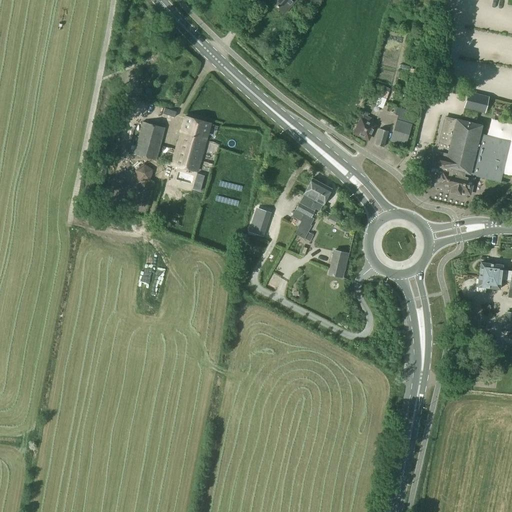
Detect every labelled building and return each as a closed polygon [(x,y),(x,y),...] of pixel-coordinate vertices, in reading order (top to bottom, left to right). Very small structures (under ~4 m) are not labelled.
[(269,0),(269,1),(283,14),(295,0),(269,0)] [(390,89),(381,86),(379,91),(380,91),(375,104),(384,106),(390,89)] [(468,93),(464,109),(484,114),(488,98),(468,93)] [(398,116),(390,140),(405,144),(412,119),(406,117),(408,111),(397,108),(395,115),(398,116)] [(371,124),(372,120),(366,117),(368,114),(365,112),(361,120),(361,119),(354,133),(368,139),(369,137),(374,126),(371,124)] [(184,117),(171,165),(197,172),(210,124),(184,117)] [(468,193),(473,176),(500,183),(510,141),(479,134),(480,134),(480,133),(479,133),(481,126),(469,123),(469,122),(468,122),(468,123),(455,120),(444,118),(436,151),(433,151),(430,165),(441,168),(437,186),(451,189),(450,192),(459,194),(460,192),(468,193)] [(133,154),(155,161),(164,128),(142,122),(133,154)] [(383,148),(388,132),(379,129),(375,145),(383,148)] [(143,166),(135,171),(139,180),(148,180),(151,172),(143,166)] [(299,203),(295,211),(304,216),(298,228),(307,232),(310,226),(308,225),(311,220),(310,219),(313,211),(314,209),(319,211),(327,196),(328,196),(331,192),(330,191),(330,190),(331,189),(330,189),(312,179),(311,180),(303,195),(307,197),(305,202),(303,205),(299,203)] [(307,233),(304,240),(309,242),(313,236),(307,233)] [(328,275),(341,278),(347,254),(334,251),(328,275)] [(480,263),(477,287),(478,287),(478,292),(484,293),(485,288),(499,290),(500,280),(509,281),(507,298),(511,298),(511,277),(511,272),(505,271),(502,270),(502,266),(480,263)]
